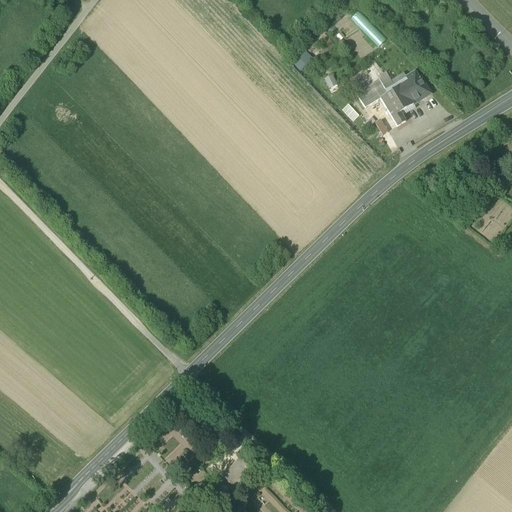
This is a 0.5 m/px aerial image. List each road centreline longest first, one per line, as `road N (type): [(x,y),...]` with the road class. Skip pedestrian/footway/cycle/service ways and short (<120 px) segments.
road 1 (secondary): [(50,511),(360,209),(511,102)]
road 2 (residential): [(0,123),(97,0)]
